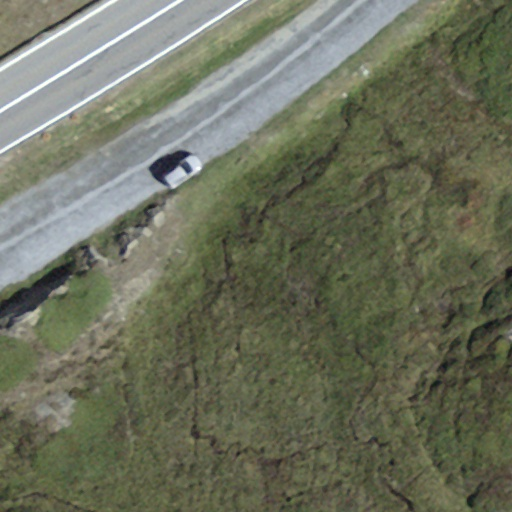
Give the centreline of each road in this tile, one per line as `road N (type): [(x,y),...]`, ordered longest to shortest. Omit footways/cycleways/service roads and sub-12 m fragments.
road 1 (unclassified): [(388,0),(338,49),(0,254)]
road 2 (primary): [(175,0),(0,113)]
